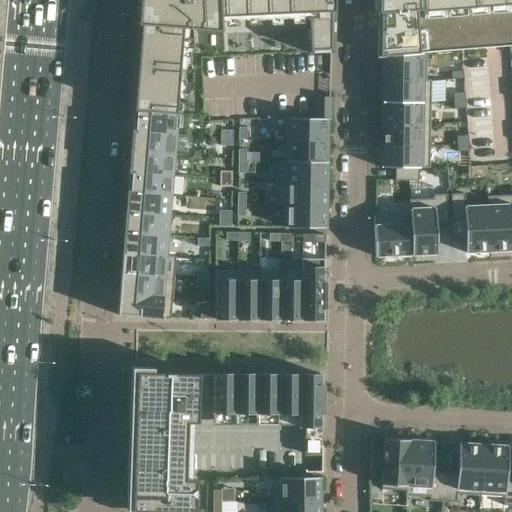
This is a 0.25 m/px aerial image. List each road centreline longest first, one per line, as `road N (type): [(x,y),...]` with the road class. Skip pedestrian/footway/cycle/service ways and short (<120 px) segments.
road 1 (residential): [(115,0),(89,323),(109,361),(108,392),(102,491),(90,511)]
road 2 (secondary): [(0,507),(30,22)]
road 3 (residential): [(357,94),(353,283)]
road 4 (unknown): [(198,82),(358,75)]
road 5 (residential): [(352,408),(511,420)]
road 6 (residential): [(511,275),(353,283)]
road 7 (residential): [(353,283),(352,408)]
